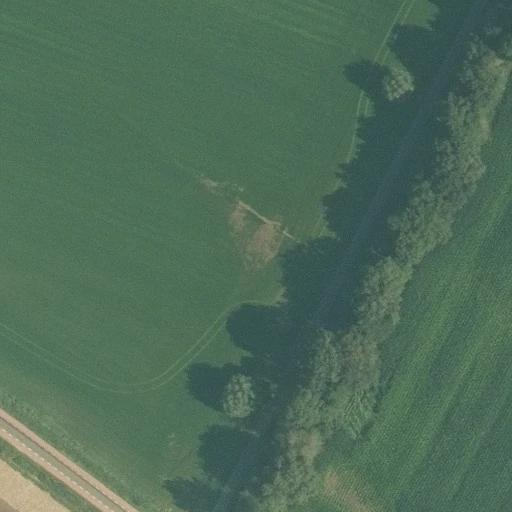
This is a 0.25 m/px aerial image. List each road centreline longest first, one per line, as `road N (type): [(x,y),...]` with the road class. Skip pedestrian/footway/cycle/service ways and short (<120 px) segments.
road 1 (unclassified): [(219,511),(482,0)]
road 2 (tertiary): [(117,511),(0,424)]
